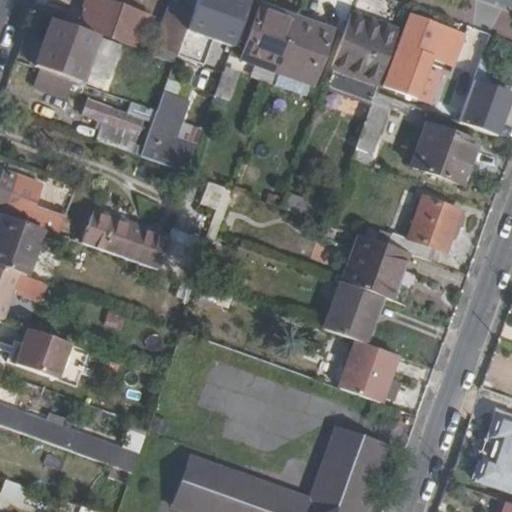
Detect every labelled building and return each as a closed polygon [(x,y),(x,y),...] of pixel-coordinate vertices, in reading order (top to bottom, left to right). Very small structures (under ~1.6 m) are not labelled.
[(86,0),(82,11),(76,28),(138,51),(150,18),(97,0),(86,0)] [(189,11),(192,0),(182,0),(180,8),(189,11)] [(273,71),(293,16),(257,3),(237,58),(273,71)] [(169,62),(189,11),(180,8),(169,4),(149,55),(169,62)] [(64,24),(72,27),(76,28),(82,11),(70,6),(64,24)] [(395,29),(348,11),(321,85),(368,102),(372,91),(395,29)] [(327,28),(293,16),(273,71),(306,83),(327,28)] [(383,86),(425,101),(436,73),(421,68),(425,60),(450,69),(463,37),(408,16),(383,86)] [(64,24),(50,19),(39,49),(62,56),(72,27),(64,24)] [(97,67),(147,84),(152,70),(103,52),(97,67)] [(70,79),(40,69),(34,86),(64,95),(70,79)] [(372,91),(368,102),(385,108),(401,115),(406,104),(372,91)] [(184,104),(158,94),(153,109),(143,136),(136,157),(184,174),(192,149),(170,141),(184,104)] [(432,113),(491,135),(497,118),(438,98),(432,113)] [(143,136),(153,109),(130,100),(124,115),(133,119),(128,132),(143,136)] [(79,115),(128,132),(133,119),(124,115),(85,101),(79,115)] [(385,108),(368,102),(350,153),(357,155),(360,149),(369,152),(385,108)] [(410,166),(461,184),(475,141),(426,124),(410,166)] [(0,207),(7,209),(5,216),(16,219),(29,182),(0,171),(0,207)] [(222,217),(231,189),(208,182),(199,210),(222,217)] [(285,194),(282,206),(309,212),(312,200),(285,194)] [(400,253),(424,261),(429,247),(441,252),(456,211),(418,197),(402,237),(391,232),(389,237),(375,231),(372,242),(400,253)] [(90,211),(79,243),(117,256),(127,225),(90,211)] [(0,214),(0,215),(0,264),(18,272),(23,273),(40,228),(16,219),(5,216),(0,214)] [(378,297),(384,300),(400,253),(372,242),(354,236),(338,283),(378,297)] [(140,240),(133,262),(154,270),(162,248),(140,240)] [(0,321),(1,322),(13,288),(40,298),(46,282),(23,273),(18,272),(0,264),(0,321)] [(338,283),(336,282),(319,329),(354,342),(362,344),(378,297),(338,283)] [(55,381),(67,346),(25,331),(12,366),(55,381)] [(354,342),(337,388),(377,403),(394,356),(362,344),(354,342)] [(511,476),(511,409),(499,405),(478,464),(511,476)] [(0,427),(128,474),(135,455),(0,406),(0,427)] [(361,511),(384,447),(336,430),(311,500),(277,488),(191,457),(180,488),(174,505),(194,511),(361,511)]
